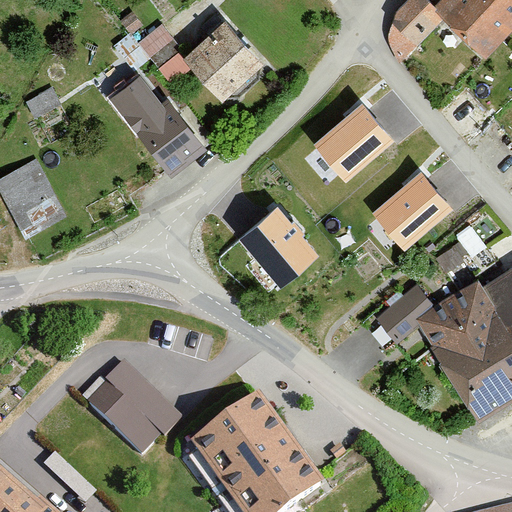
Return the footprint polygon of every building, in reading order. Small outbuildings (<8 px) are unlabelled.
[(437,0),(408,0),(394,17),(424,42),(447,14),(487,52),(511,26),(511,0),(438,0),(437,0)] [(188,55),(227,98),(268,62),(228,19),(188,55)] [(155,59),(174,84),(194,69),(162,25),(143,39),(136,31),(117,45),(137,72),(155,59)] [(113,102),(170,178),(202,154),(165,103),(159,107),(140,82),(113,102)] [(54,87),(28,102),(38,120),(64,105),(54,87)] [(393,142),(363,104),(314,144),(344,181),(393,142)] [(1,180),(29,238),(70,219),(42,161),(1,180)] [(454,213),(424,176),(375,215),(405,253),(454,213)] [(279,208),(241,238),(281,288),(319,258),(279,208)] [(438,251),(445,266),(487,247),(476,221),(457,230),(462,241),(438,251)] [(511,269),(482,288),(505,326),(511,321),(511,269)] [(449,358),(505,326),(482,288),(422,322),(449,358)] [(434,311),(416,290),(380,321),(398,342),(434,311)] [(449,358),(481,418),(511,398),(511,336),(505,326),(449,358)] [(177,415),(122,363),(88,398),(143,451),(177,415)] [(288,511),(322,489),(258,399),(195,443),(243,511),(288,511)] [(89,498),(98,486),(56,453),(47,464),(89,498)] [(37,511),(45,503),(0,465),(0,511),(37,511)] [(56,511),(45,503),(37,511),(56,511)]
